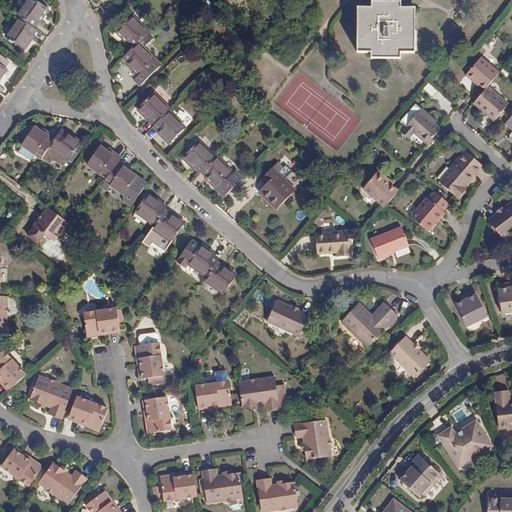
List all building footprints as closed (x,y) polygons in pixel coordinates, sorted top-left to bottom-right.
[(35,0),(27,0),(16,15),(18,17),(33,27),(37,22),(39,23),(48,9),(35,0)] [(400,2),(371,2),(371,8),(357,8),(357,52),(371,52),(371,59),(400,59),(400,53),(414,53),(414,8),(400,8),(400,2)] [(127,43),(128,42),(133,47),(138,43),(149,32),(132,15),(115,32),(127,43)] [(34,36),(33,35),(37,30),(33,27),(18,17),(5,36),(25,50),(34,36)] [(134,79),(140,85),(160,65),(138,43),(133,47),(122,58),(126,62),(125,64),(137,76),(134,79)] [(476,79),(488,89),(491,85),(503,72),(482,55),(466,73),(475,80),(476,79)] [(430,83),(425,88),(434,96),(439,90),(430,83)] [(488,89),(477,102),(497,119),(511,102),(491,85),(488,89)] [(148,121),(150,120),(154,125),(168,111),(170,110),(153,93),(136,109),(148,121)] [(443,128),(437,123),(427,115),(430,112),(424,107),(409,124),(417,131),(430,143),(442,129),(443,128)] [(168,111),(154,125),(153,126),(158,131),(156,132),(169,144),(185,128),(168,111)] [(439,120),(430,112),(427,115),(437,123),(439,120)] [(417,131),(409,124),(404,131),(411,137),(417,131)] [(35,127),(21,145),(40,159),(48,148),(55,139),(49,135),(48,136),(35,127)] [(68,134),(67,135),(61,131),(55,139),(48,148),(67,161),(81,143),(68,134)] [(194,170),(195,169),(200,174),(201,172),(215,158),(198,141),(182,157),(194,170)] [(99,147),(87,165),(106,179),(118,162),(120,159),(113,154),(112,156),(99,147)] [(456,168),(444,181),(461,197),(469,187),(467,185),(476,175),(478,176),(486,166),(468,151),(454,167),(456,168)] [(216,157),(215,158),(201,172),(206,177),(205,178),(223,197),(242,179),(235,171),(232,174),(216,157)] [(118,162),(106,179),(101,186),(106,190),(110,185),(123,195),(124,201),(131,206),(147,184),(124,168),(124,166),(118,162)] [(276,209),(295,190),(278,174),(281,169),(276,164),(264,176),(269,181),(258,192),(276,209)] [(365,188),(387,206),(388,206),(399,192),(387,182),(388,180),(380,172),(365,188)] [(452,202),(437,189),(414,216),(431,231),(442,219),(441,217),(446,210),(452,202)] [(148,193),(134,211),(154,225),(161,216),(164,211),(166,208),(162,205),(162,203),(148,193)] [(511,205),(508,209),(502,213),(494,220),(507,237),(511,233),(511,205)] [(67,222),(46,206),(33,224),(49,237),(53,240),(67,222)] [(154,225),(152,229),(141,241),(149,247),(152,243),(165,252),(185,223),(170,213),(169,214),(164,211),(161,216),(154,225)] [(43,234),(49,237),(33,224),(32,225),(33,226),(27,235),(37,243),(43,234)] [(381,258),(393,254),(392,251),(396,250),(411,244),(405,228),(374,239),(381,258)] [(354,255),(351,233),(344,234),(343,232),(319,234),(320,254),(341,252),(341,256),(354,255)] [(206,277),(217,263),(219,260),(213,256),(214,255),(201,246),(199,247),(191,241),(176,262),(185,268),(188,264),(206,277)] [(217,263),(206,277),(204,281),(223,294),(237,275),(223,265),(221,266),(217,263)] [(511,286),(511,287),(511,283),(500,284),(504,312),(511,310),(511,286)] [(469,298),(465,300),(459,303),(469,325),(490,314),(477,290),(467,295),(469,298)] [(0,299),(0,336),(11,337),(12,318),(13,318),(13,308),(12,308),(13,300),(0,299)] [(301,312),(295,309),(280,302),(271,321),(303,336),(312,317),(301,312)] [(366,339),(372,344),(399,316),(390,307),(377,320),(374,317),(360,304),(343,321),(364,341),(366,339)] [(377,320),(390,307),(387,304),(374,317),(377,320)] [(122,315),(126,314),(124,307),(121,308),(121,307),(88,311),(91,336),(106,333),(105,330),(124,327),(123,320),(122,315)] [(142,349),(144,364),(148,363),(150,382),(155,381),(156,387),(172,385),(171,379),(167,346),(166,338),(164,336),(149,338),(147,340),(148,348),(142,349)] [(433,361),(421,349),(416,345),(408,337),(393,352),(418,376),(433,361)] [(0,362),(0,375),(3,379),(6,377),(19,391),(34,376),(12,352),(0,362)] [(217,381),(228,379),(226,371),(216,373),(217,381)] [(6,377),(3,379),(16,393),(19,391),(6,377)] [(251,383),(244,384),(247,408),(257,407),(264,406),(270,405),(272,412),(285,411),(281,378),(262,381),(262,380),(251,382),(251,383)] [(43,405),(50,408),(55,410),(53,417),(68,423),(79,393),(60,386),(60,385),(51,381),(51,382),(43,380),(35,402),(43,405)] [(205,413),(218,411),(218,408),(238,405),(235,385),(202,390),(205,413)] [(498,390),(502,425),(511,423),(511,389),(511,388),(498,390)] [(83,398),(76,418),(93,425),(92,427),(106,432),(115,409),(83,398)] [(155,421),(152,422),(154,437),(179,433),(174,400),(153,403),(155,421)] [(75,421),(92,427),(93,425),(76,418),(75,421)] [(310,443),(311,450),(312,459),(337,456),(336,449),(337,448),(335,438),(334,438),(331,419),(299,423),(301,438),(309,437),(310,443)] [(463,433),(461,430),(459,432),(455,426),(443,434),(459,457),(462,455),(466,461),(494,442),(478,419),(466,427),(468,430),(463,433)] [(20,451),(18,454),(34,466),(37,464),(20,451)] [(34,466),(18,454),(6,470),(33,490),(47,471),(37,464),(34,466)] [(416,467),(403,479),(420,495),(422,492),(424,494),(434,483),(432,482),(441,473),(422,455),(413,464),(416,467)] [(401,477),(403,479),(416,467),(413,464),(401,477)] [(75,489),(70,485),(65,481),(69,475),(57,467),(39,493),(54,503),(53,504),(62,511),(63,510),(66,511),(70,511),(83,494),(75,489)] [(432,482),(434,483),(442,474),(441,473),(432,482)] [(235,480),(228,481),(222,482),(221,474),(206,476),(211,508),(229,505),(230,506),(241,504),(240,503),(248,502),(245,478),(235,480)] [(300,484),(290,485),(284,486),(278,486),(277,479),(262,481),(266,511),(271,511),(286,510),(286,511),(297,510),(296,509),(304,508),(300,484)] [(179,484),(178,481),(166,483),(169,506),(202,500),(199,481),(179,484)] [(511,511),(511,496),(509,496),(509,493),(494,493),(494,496),(490,496),(489,511),(511,511)] [(103,494),(97,499),(100,502),(106,498),(103,494)] [(92,511),(118,511),(114,507),(117,505),(109,495),(106,498),(100,502),(97,499),(89,505),(92,508),(91,510),(92,511)] [(413,511),(396,499),(386,511),(413,511)]
